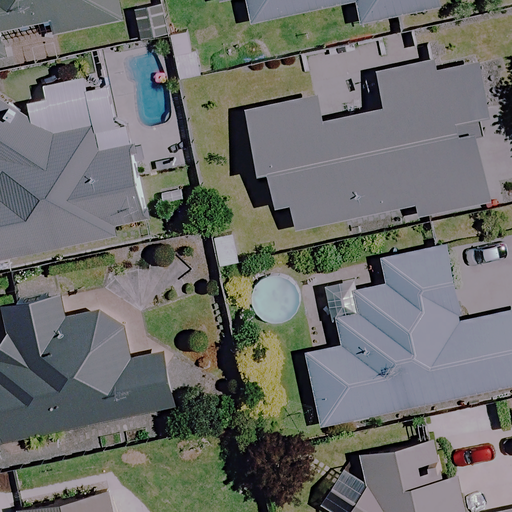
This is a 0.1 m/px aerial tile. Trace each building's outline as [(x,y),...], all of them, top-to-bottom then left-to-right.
[(0,0),(0,58),(6,57),(1,33),(44,24),(47,38),(123,21),(118,0),(0,0)] [(217,0),(218,1),(222,0),(244,0),(250,23),(354,1),(358,23),(438,6),(437,0),(217,0)] [(479,112),(467,57),(377,75),(373,58),(311,71),(316,96),(245,111),(266,209),(289,204),(294,228),(414,203),(416,215),(484,201),(466,115),(479,112)] [(141,219),(126,148),(121,123),(109,126),(101,84),(80,88),(78,75),(28,86),(35,119),(0,126),(0,259),(116,236),(114,225),(141,219)] [(442,244),(380,257),(385,280),(352,287),(358,312),(332,317),(338,346),(304,354),(319,426),(511,384),(511,308),(459,320),(442,244)] [(104,357),(123,334),(93,308),(73,331),(52,284),(0,307),(0,309),(12,337),(0,342),(0,446),(27,434),(163,414),(154,350),(104,357)] [(444,475),(436,439),(321,464),(331,511),(511,511),(511,508),(494,511),(460,511),(452,473),(444,475)] [(108,511),(104,487),(15,505),(16,511),(108,511)]
